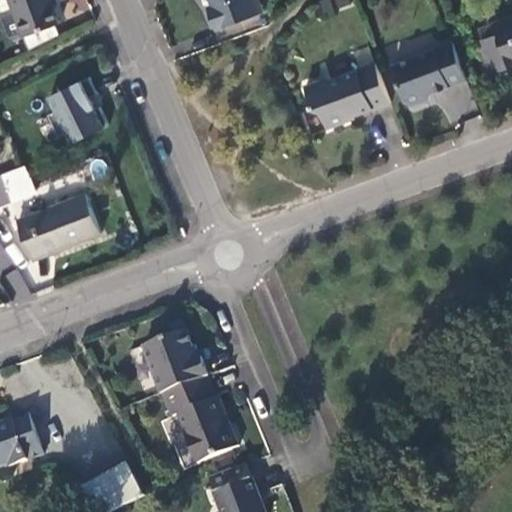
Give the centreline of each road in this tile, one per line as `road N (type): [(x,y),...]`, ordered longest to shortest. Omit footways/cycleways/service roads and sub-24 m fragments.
road 1 (residential): [(230,248),(228,285),(297,462),(320,446),(257,270)]
road 2 (residential): [(230,248),(511,141)]
road 3 (residential): [(230,248),(127,0)]
road 4 (residential): [(0,340),(230,248)]
road 5 (track): [(511,354),(386,473),(373,511)]
